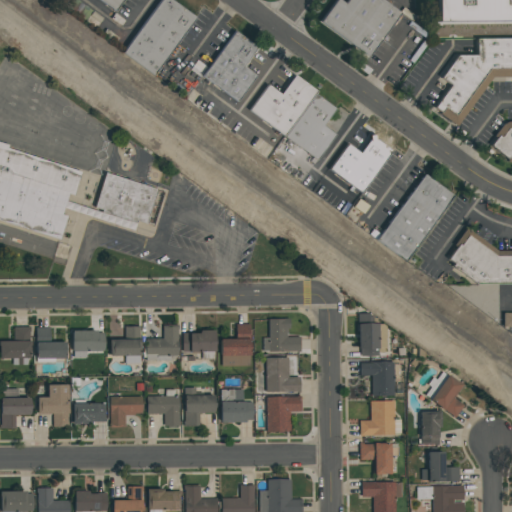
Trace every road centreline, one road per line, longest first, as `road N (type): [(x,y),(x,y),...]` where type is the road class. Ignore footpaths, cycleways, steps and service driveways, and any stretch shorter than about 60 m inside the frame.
road 1 (residential): [(234,0),(467,172),(511,194)]
road 2 (residential): [(0,462),(330,459)]
road 3 (tertiary): [(0,299),(330,301)]
road 4 (residential): [(330,301),(330,511)]
